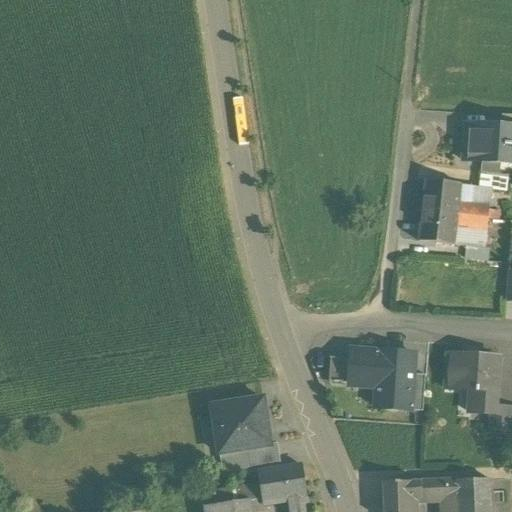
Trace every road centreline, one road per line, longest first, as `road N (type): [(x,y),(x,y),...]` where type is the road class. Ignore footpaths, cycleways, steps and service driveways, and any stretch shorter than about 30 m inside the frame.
road 1 (residential): [(279,329),(252,237),(214,0)]
road 2 (residential): [(378,323),(407,105)]
road 3 (residential): [(348,511),(279,329)]
road 4 (residential): [(378,323),(511,332)]
